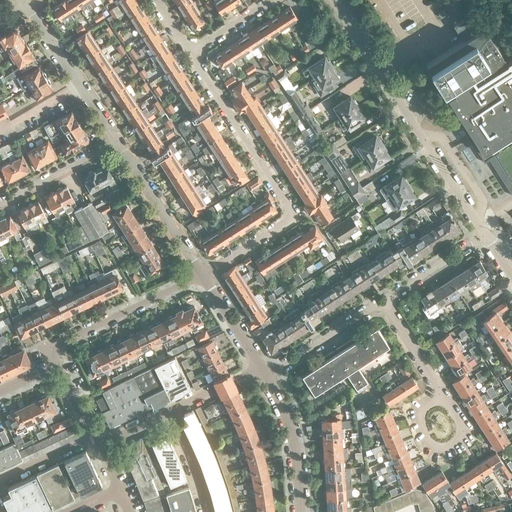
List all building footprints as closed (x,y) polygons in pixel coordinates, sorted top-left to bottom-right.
[(72,15),(74,13),(74,12),(79,8),(74,0),(64,0),(62,2),(70,14),(72,15)] [(93,8),(97,5),(93,0),(87,0),(89,2),(91,6),(93,8)] [(129,17),(141,9),(135,0),(134,0),(123,7),(112,15),(107,18),(108,21),(114,18),(114,19),(123,14),(122,13),(126,11),(129,17)] [(112,15),(123,7),(134,0),(118,0),(120,3),(109,10),(112,15)] [(192,1),(190,0),(173,0),(174,0),(180,9),(192,1)] [(231,8),(226,0),(217,0),(214,2),(222,14),(231,8)] [(239,0),(226,0),(231,8),(241,2),(239,0)] [(198,10),(192,1),(180,9),(186,18),(198,10)] [(70,14),(62,2),(53,8),(61,20),(70,14)] [(290,7),(280,13),(288,25),(291,29),(300,23),(290,7)] [(147,18),(141,9),(129,17),(135,26),(147,18)] [(446,14),(443,9),(438,13),(440,17),(446,14)] [(109,14),(106,10),(102,12),(97,15),(100,19),(109,14)] [(204,20),(198,10),(186,18),(192,28),(204,20)] [(280,13),(271,19),(278,31),(288,25),(280,13)] [(461,126),(471,141),(473,144),(484,162),(489,159),(511,194),(511,56),(506,61),(484,27),(469,16),(453,26),(463,41),(426,65),(450,102),(457,113),(464,124),(461,126)] [(85,29),(91,25),(86,18),(80,22),(81,24),(82,24),(85,29)] [(147,18),(135,26),(141,35),(153,27),(147,18)] [(278,31),(271,19),(261,25),(269,37),(278,31)] [(261,25),(252,31),(260,43),(269,37),(261,25)] [(143,47),(147,44),(159,37),(153,27),(141,35),(145,40),(141,43),(143,47)] [(0,37),(0,46),(2,46),(4,48),(21,37),(17,31),(13,29),(0,37)] [(88,31),(79,37),(76,39),(82,49),(94,41),(88,31)] [(260,43),(252,31),(243,37),(251,49),(260,43)] [(314,45),(307,34),(302,38),(306,44),(309,48),(314,45)] [(27,47),(21,37),(4,48),(11,58),(27,47)] [(153,53),(165,46),(159,37),(147,44),(143,47),(146,50),(150,48),(153,53)] [(243,37),(234,43),(242,55),(251,49),(243,37)] [(100,50),(94,41),(82,49),(88,58),(100,50)] [(244,60),(242,55),(234,43),(225,49),(232,61),(237,58),(240,62),(244,60)] [(309,48),(306,44),(299,49),(302,54),(309,49),(309,48)] [(155,66),(160,63),(159,63),(171,55),(165,46),(153,53),(157,59),(153,62),(155,66)] [(34,57),(27,47),(11,58),(17,68),(11,71),(15,76),(21,72),(34,65),(31,59),(34,57)] [(235,66),(232,61),(225,49),(215,55),(223,67),(228,64),(231,69),(235,66)] [(103,54),(100,50),(88,58),(94,67),(106,59),(111,56),(108,52),(103,54)] [(159,63),(160,63),(165,72),(177,64),(171,55),(159,63)] [(327,61),(325,57),(302,71),(305,75),(309,72),(313,78),(333,66),(330,61),(327,61)] [(112,68),(106,59),(94,67),(100,76),(112,68)] [(145,65),(142,61),(137,64),(140,69),(145,65)] [(279,72),(276,66),(274,63),(268,67),(271,72),(273,71),(275,75),(279,72)] [(165,72),(171,81),(184,73),(177,64),(165,72)] [(336,70),(333,66),(313,78),(310,80),(319,94),(336,84),(333,80),(337,77),(335,73),(336,70)] [(30,87),(44,78),(38,67),(23,77),(20,79),(22,83),(26,81),(30,87)] [(112,68),(100,76),(107,85),(119,78),(112,68)] [(295,89),(287,76),(289,75),(285,69),(275,75),(279,81),(288,94),(295,89)] [(171,81),(174,86),(177,90),(190,83),(184,73),(171,81)] [(237,81),(233,76),(224,81),(227,87),(237,81)] [(36,98),(51,89),(44,78),(30,87),(33,93),(29,96),(32,100),(36,98)] [(119,78),(107,85),(113,95),(125,87),(119,78)] [(278,85),(274,78),(268,82),(272,89),(273,89),(278,85)] [(236,100),(251,90),(250,88),(247,90),(241,82),(229,90),(236,100)] [(196,92),(190,83),(177,90),(183,100),(196,92)] [(131,96),(125,87),(113,95),(119,104),(131,96)] [(9,88),(1,93),(6,101),(18,94),(21,92),(18,88),(15,90),(9,88)] [(251,90),(236,100),(237,102),(234,103),(239,111),(244,108),(246,107),(242,101),(250,96),(249,94),(253,92),(251,90)] [(202,102),(196,92),(183,100),(190,109),(202,102)] [(282,92),(278,95),(278,96),(283,104),(284,103),(288,101),(282,92)] [(137,105),(131,96),(119,104),(125,113),(137,105)] [(253,99),(250,96),(242,101),(246,107),(244,108),(246,111),(253,106),(256,110),(262,107),(256,97),(253,99)] [(340,117),(359,105),(355,100),(353,101),(350,96),(334,107),(340,117)] [(301,114),(320,103),(316,97),(307,103),(307,102),(306,103),(303,99),(295,104),(298,110),(301,114)] [(206,109),(206,107),(204,105),(202,102),(190,109),(192,112),(194,116),(191,118),(193,121),(189,124),(186,126),(183,121),(178,124),(178,127),(179,129),(181,132),(186,130),(191,127),(195,124),(208,116),(206,114),(211,111),(209,107),(206,109)] [(320,103),(301,114),(305,120),(314,114),(323,108),(320,103)] [(160,104),(154,107),(157,112),(163,108),(160,104)] [(140,110),(137,105),(125,113),(131,122),(147,112),(144,108),(140,110)] [(291,105),(287,108),(292,117),(297,114),(291,105)] [(350,131),(360,125),(357,120),(363,117),(361,113),(362,110),(359,105),(340,117),(337,120),(343,130),(347,127),(350,131)] [(263,109),(262,107),(256,110),(253,106),(246,111),(252,120),(268,109),(267,107),(263,109)] [(157,112),(154,107),(147,112),(131,122),(137,131),(149,124),(146,119),(156,112),(156,113),(157,112)] [(165,121),(169,119),(163,108),(157,112),(160,116),(161,116),(165,121)] [(270,111),(268,109),(252,120),(257,128),(270,120),(270,119),(266,113),(270,111)] [(71,111),(46,125),(52,136),(77,122),(71,111)] [(298,125),(302,123),(297,114),(292,117),(293,120),(297,125),(298,125)] [(263,136),(279,126),(279,125),(282,124),(276,115),(270,119),(270,120),(257,128),(263,136)] [(196,133),(195,131),(194,131),(192,132),(195,136),(194,136),(194,137),(213,125),(208,116),(195,124),(199,131),(196,133)] [(62,137),(64,142),(71,139),(84,132),(77,122),(62,130),(65,135),(63,136),(62,137)] [(302,133),(310,128),(309,127),(306,129),(302,123),(298,125),(301,130),(300,130),(302,133)] [(158,131),(157,129),(156,127),(152,129),(149,124),(137,131),(143,141),(155,133),(158,131)] [(49,137),(52,136),(46,125),(43,126),(49,137)] [(194,137),(196,141),(197,141),(199,139),(202,143),(205,141),(206,141),(219,133),(213,125),(194,137)] [(280,127),(279,126),(263,136),(268,145),(281,136),(277,130),(280,127)] [(311,137),(308,139),(310,141),(316,137),(310,128),(302,133),(305,138),(310,135),(311,137)] [(29,132),(33,139),(37,136),(34,129),(29,132)] [(168,139),(175,134),(172,130),(165,135),(168,139)] [(161,135),(160,133),(158,131),(155,133),(143,141),(149,150),(161,142),(162,143),(165,140),(163,137),(161,135)] [(32,139),(33,139),(29,132),(24,134),(27,141),(32,138),(32,139)] [(84,132),(57,146),(59,150),(58,151),(60,155),(87,141),(87,138),(84,132)] [(209,153),(225,142),(219,133),(206,141),(208,145),(202,149),(205,154),(208,152),(209,153)] [(49,137),(52,143),(57,141),(54,135),(52,136),(49,137)] [(337,147),(347,141),(343,135),(333,142),(323,148),(324,148),(327,153),(337,147)] [(293,141),(290,136),(283,140),(281,136),(268,145),(274,153),(293,141)] [(361,141),(352,147),(360,160),(366,156),(384,145),(381,140),(377,139),(375,136),(363,143),(361,141)] [(40,138),(34,141),(37,146),(45,162),(56,157),(47,141),(43,143),(40,138)] [(279,162),(292,154),(289,149),(296,145),(293,141),(274,153),(279,162)] [(164,146),(162,143),(161,142),(149,150),(151,153),(153,156),(151,158),(154,162),(158,159),(160,162),(177,151),(172,143),(168,146),(169,147),(166,149),(165,147),(164,146)] [(230,151),(225,142),(209,153),(210,154),(213,152),(217,159),(230,151)] [(301,160),(314,151),(322,146),(320,142),(298,156),(301,160)] [(366,156),(370,162),(365,165),(369,172),(378,167),(376,164),(388,156),(386,153),(387,149),(384,145),(366,156)] [(45,162),(37,146),(26,152),(35,168),(45,162)] [(322,146),(314,151),(316,154),(321,152),(320,150),(324,148),(322,146)] [(337,147),(327,154),(339,173),(349,167),(337,147)] [(15,159),(10,150),(6,152),(8,155),(10,161),(18,176),(30,170),(22,155),(15,159)] [(165,170),(182,159),(177,151),(160,162),(165,170)] [(230,151),(217,159),(221,165),(218,167),(219,169),(235,159),(230,151)] [(294,157),(292,154),(279,162),(285,170),(301,160),(298,156),(298,154),(294,157)] [(325,167),(329,164),(324,156),(318,160),(320,164),(322,163),(325,167)] [(171,178),(183,169),(179,164),(183,161),(182,159),(165,170),(171,178)] [(228,176),(241,168),(235,159),(219,169),(217,170),(219,173),(220,174),(225,171),(228,176)] [(302,162),(301,160),(285,170),(290,179),(303,171),(299,164),(302,162)] [(18,176),(10,161),(0,166),(0,168),(7,182),(18,176)] [(329,164),(325,167),(328,173),(326,174),(328,178),(335,173),(329,164)] [(108,182),(111,188),(116,186),(105,166),(94,172),(102,186),(108,182)] [(177,187),(193,177),(187,167),(183,169),(171,178),(177,187)] [(349,167),(339,173),(348,186),(348,187),(352,193),(362,187),(349,167)] [(249,180),(241,168),(228,176),(234,185),(240,181),(242,184),(249,180)] [(102,186),(94,172),(94,171),(86,176),(87,178),(83,179),(90,192),(102,186)] [(305,174),(303,171),(290,179),(296,187),(312,177),(309,172),(305,174)] [(386,199),(409,184),(406,179),(403,179),(401,175),(383,186),(380,189),(386,199)] [(182,196),(195,187),(191,181),(195,179),(193,177),(177,187),(182,196)] [(258,177),(246,184),(250,190),(262,183),(258,177)] [(312,177),(296,187),(301,196),(314,187),(310,181),(313,179),(312,177)] [(371,181),(362,187),(352,193),(356,199),(365,193),(375,187),(371,181)] [(341,183),(336,186),(341,193),(346,190),(341,183)] [(409,184),(386,199),(390,206),(390,205),(393,210),(414,196),(412,193),(412,189),(409,184)] [(66,213),(77,207),(76,206),(77,205),(66,185),(63,187),(55,191),(64,207),(66,213)] [(314,187),(301,196),(307,204),(320,196),(315,189),(319,187),(318,185),(314,187)] [(195,187),(182,196),(187,204),(204,193),(203,191),(199,194),(195,187)] [(245,191),(242,187),(234,192),(237,196),(245,191)] [(107,195),(110,200),(121,194),(118,189),(107,195)] [(56,227),(61,224),(56,216),(59,214),(57,210),(64,207),(55,191),(45,197),(55,217),(52,218),(56,227)] [(95,208),(106,202),(110,200),(107,195),(105,197),(97,201),(96,198),(94,199),(90,192),(87,194),(91,202),(95,208)] [(268,192),(264,195),(267,199),(259,204),(267,217),(277,211),(271,202),(273,200),(268,192)] [(196,216),(202,212),(200,209),(206,205),(201,198),(205,195),(204,193),(187,204),(196,216)] [(365,193),(356,199),(359,204),(368,198),(365,193)] [(327,205),(321,195),(320,196),(307,204),(304,206),(308,212),(311,210),(313,213),(325,206),(326,208),(328,206),(334,203),(332,201),(327,205)] [(444,202),(440,196),(428,203),(432,209),(444,202)] [(27,206),(35,222),(42,219),(44,223),(48,220),(37,201),(27,206)] [(82,244),(90,240),(108,230),(103,221),(95,208),(91,202),(73,211),(81,225),(74,229),(78,236),(82,244)] [(106,202),(95,208),(103,221),(111,217),(108,210),(110,209),(106,202)] [(255,202),(253,203),(259,212),(254,215),(259,222),(267,217),(259,204),(257,205),(255,202)] [(119,223),(133,214),(126,203),(118,208),(119,209),(113,213),(119,223)] [(254,208),(243,215),(251,227),(259,222),(254,215),(259,212),(253,203),(251,204),(254,208)] [(32,230),(38,227),(35,222),(27,206),(16,212),(27,232),(31,229),(32,230)] [(212,206),(204,211),(207,215),(215,211),(212,206)] [(328,206),(326,208),(325,206),(313,213),(320,223),(332,216),(327,207),(328,206)] [(426,213),(422,208),(419,210),(423,215),(427,223),(439,243),(449,236),(440,222),(435,225),(432,220),(431,221),(426,213)] [(395,222),(405,215),(401,209),(391,215),(395,222)] [(243,232),(232,216),(230,212),(225,214),(231,223),(227,225),(235,238),(243,232)] [(440,222),(449,236),(459,230),(448,212),(443,215),(445,219),(440,222)] [(351,215),(341,221),(350,235),(359,228),(355,221),(358,219),(355,213),(351,215)] [(139,224),(133,214),(119,223),(126,233),(139,224)] [(234,215),(232,216),(243,232),(251,227),(243,215),(237,219),(235,215),(234,215)] [(391,215),(383,221),(387,227),(395,222),(391,215)] [(12,221),(9,216),(5,218),(5,217),(0,218),(0,224),(6,236),(13,233),(16,240),(18,239),(22,247),(23,247),(25,251),(30,248),(24,236),(21,237),(19,232),(18,232),(17,231),(18,230),(13,221),(12,221)] [(200,224),(196,219),(187,225),(190,230),(200,224)] [(350,235),(341,221),(332,227),(333,228),(331,229),(326,232),(329,237),(336,233),(341,241),(350,235)] [(380,223),(374,227),(378,232),(383,229),(380,223)] [(430,249),(439,243),(427,223),(418,230),(422,236),(430,249)] [(8,240),(6,236),(0,224),(0,243),(1,243),(8,240)] [(128,245),(132,243),(146,234),(144,232),(139,224),(126,233),(121,236),(123,240),(127,245),(128,244),(128,245)] [(235,238),(227,225),(217,232),(214,228),(212,230),(218,238),(222,236),(227,243),(235,238)] [(306,232),(316,248),(318,247),(316,244),(323,239),(315,227),(306,232)] [(103,234),(106,238),(111,235),(109,230),(103,234)] [(218,238),(212,230),(210,231),(212,234),(210,235),(219,248),(227,243),(222,236),(218,238)] [(316,248),(306,232),(303,234),(302,231),(295,236),(303,248),(308,245),(310,247),(312,246),(315,249),(316,248)] [(138,252),(152,243),(146,234),(132,243),(128,245),(131,249),(135,247),(138,252)] [(219,248),(210,235),(203,240),(200,237),(196,239),(201,247),(204,245),(205,247),(209,254),(219,248)] [(65,245),(68,251),(82,244),(78,236),(64,243),(65,245)] [(295,258),(300,255),(298,252),(303,248),(295,236),(285,242),(293,255),(295,258)] [(377,242),(375,239),(373,236),(369,239),(371,241),(373,245),(377,242)] [(411,240),(420,255),(430,249),(422,236),(417,239),(415,237),(411,240),(410,239),(411,240)] [(96,256),(105,252),(102,246),(103,246),(99,240),(91,244),(94,251),(96,256)] [(411,240),(407,243),(402,246),(403,248),(412,261),(420,255),(411,240)] [(403,248),(402,246),(399,241),(394,244),(396,247),(391,251),(398,263),(401,267),(412,261),(403,248)] [(285,242),(275,248),(283,261),(293,255),(285,242)] [(152,243),(138,252),(145,262),(158,253),(152,243)] [(82,248),(85,254),(88,253),(88,254),(94,251),(91,244),(82,248)] [(39,265),(54,257),(47,245),(32,252),(39,265)] [(61,254),(68,251),(65,245),(59,248),(61,254)] [(275,248),(266,255),(274,267),(283,261),(275,248)] [(352,253),(356,258),(361,255),(357,249),(352,253)] [(398,263),(391,251),(389,249),(380,255),(389,269),(398,263)] [(159,269),(166,265),(158,253),(145,262),(139,265),(141,268),(145,275),(151,271),(151,272),(153,272),(158,269),(159,269)] [(350,262),(356,258),(352,253),(347,256),(350,262)] [(272,276),(277,272),(273,267),(274,267),(266,255),(255,261),(266,278),(271,275),(272,276)] [(376,260),(371,263),(379,275),(389,269),(380,255),(375,258),(376,260)] [(71,269),(68,262),(64,264),(61,258),(58,260),(64,273),(71,269)] [(479,281),(483,278),(489,275),(479,260),(469,267),(478,280),(479,281)] [(314,266),(316,269),(322,265),(320,261),(313,265),(314,266)] [(379,275),(371,263),(366,266),(365,264),(361,267),(370,282),(379,275)] [(43,275),(47,272),(51,270),(48,264),(40,268),(43,275)] [(127,273),(137,267),(136,266),(132,269),(130,265),(124,268),(127,273)] [(241,277),(241,276),(235,266),(222,275),(228,285),(241,277)] [(137,267),(127,273),(133,282),(138,279),(134,272),(138,269),(137,267)] [(370,282),(361,267),(356,270),(355,270),(349,273),(351,276),(346,279),(354,292),(370,282)] [(473,283),(478,280),(469,267),(460,273),(469,288),(474,284),(473,283)] [(104,272),(113,291),(122,287),(112,268),(104,272)] [(113,291),(104,272),(103,271),(99,273),(97,270),(94,272),(105,295),(113,291)] [(36,281),(34,278),(31,272),(24,276),(28,285),(36,281)] [(96,299),(105,295),(94,272),(89,274),(91,280),(88,282),(90,286),(96,299)] [(464,291),(469,288),(460,273),(450,279),(459,292),(463,289),(464,291)] [(248,278),(246,276),(245,274),(241,276),(241,277),(228,285),(235,295),(247,286),(244,281),(248,278)] [(354,292),(346,279),(345,277),(335,284),(345,298),(354,292)] [(454,295),(459,292),(450,279),(441,285),(450,300),(455,297),(454,295)] [(18,288),(14,280),(6,284),(10,292),(18,288)] [(96,299),(90,286),(85,288),(83,282),(79,284),(88,303),(96,299)] [(0,292),(2,296),(10,292),(6,284),(0,286),(0,292)] [(77,292),(73,294),(80,307),(88,303),(79,284),(75,286),(77,292)] [(335,304),(345,298),(335,284),(326,290),(335,304)] [(60,287),(72,311),(80,307),(73,294),(71,288),(66,290),(64,285),(60,287)] [(445,303),(450,300),(441,285),(431,291),(439,305),(444,302),(445,303)] [(254,296),(247,286),(235,295),(241,304),(254,296)] [(283,290),(280,286),(274,290),(277,295),(283,290)] [(54,296),(63,315),(72,311),(60,287),(51,291),(54,296)] [(298,297),(302,294),(298,287),(294,290),(298,297)] [(498,287),(487,294),(490,299),(501,292),(498,287)] [(321,293),(319,289),(314,292),(326,310),(335,304),(326,290),(321,293)] [(430,319),(440,312),(443,310),(439,305),(431,291),(421,298),(425,304),(422,305),(430,319)] [(316,317),(326,310),(314,292),(309,295),(311,298),(306,301),(309,307),(316,317)] [(35,300),(46,323),(54,319),(45,301),(43,296),(35,300)] [(54,319),(63,315),(54,296),(45,301),(54,319)] [(260,306),(254,296),(241,304),(242,306),(247,314),(260,306)] [(26,305),(37,328),(46,323),(35,300),(26,305)] [(474,310),(480,306),(478,302),(471,306),(474,310)] [(489,331),(503,321),(498,314),(507,308),(504,302),(494,309),(495,311),(486,318),(482,311),(471,319),(475,324),(477,322),(481,328),(485,325),(489,331)] [(26,305),(26,304),(17,308),(20,313),(29,332),(37,328),(26,305)] [(266,316),(260,306),(247,314),(251,320),(247,323),(251,329),(257,326),(256,323),(266,316)] [(197,329),(203,327),(201,322),(194,307),(183,312),(190,327),(191,327),(193,333),(198,330),(197,329)] [(316,317),(309,307),(300,313),(301,314),(309,327),(319,321),(316,317)] [(190,327),(183,312),(182,312),(181,310),(176,312),(177,314),(173,316),(181,332),(181,331),(182,334),(187,332),(186,329),(190,327)] [(287,314),(288,315),(299,334),(309,327),(301,314),(297,317),(294,311),(288,315),(288,314),(287,314)] [(20,336),(29,332),(20,313),(11,317),(20,336)] [(288,315),(284,318),(284,319),(279,322),(282,327),(290,340),(299,334),(288,315)] [(173,316),(164,321),(172,339),(177,336),(176,334),(181,332),(173,316)] [(168,340),(172,339),(164,321),(154,325),(161,341),(167,338),(168,340)] [(263,327),(267,325),(265,321),(261,323),(262,326),(253,332),(256,337),(265,331),(263,327)] [(494,342),(510,331),(503,321),(489,331),(485,334),(488,338),(492,335),(496,341),(494,342)] [(0,327),(0,331),(2,335),(9,331),(13,329),(10,322),(0,327)] [(440,327),(438,323),(432,327),(438,336),(443,333),(447,331),(443,325),(440,327)] [(154,325),(144,330),(152,348),(153,347),(154,350),(158,348),(156,343),(161,341),(154,325)] [(276,328),(271,331),(280,346),(290,340),(282,327),(277,330),(276,328)] [(322,359),(323,361),(302,375),(314,394),(346,374),(358,393),(366,388),(364,385),(368,383),(357,367),(389,346),(377,327),(355,341),(354,338),(322,359)] [(461,338),(467,334),(464,329),(458,333),(461,338)] [(148,350),(152,348),(144,330),(134,335),(142,350),(143,352),(148,350)] [(205,330),(195,335),(198,342),(208,337),(205,330)] [(280,346),(271,331),(266,334),(267,336),(262,339),(271,352),(280,346)] [(503,351),(511,344),(511,334),(510,331),(494,342),(496,345),(498,344),(503,351)] [(442,350),(458,340),(457,338),(453,340),(449,333),(436,341),(442,350)] [(133,357),(137,355),(136,353),(142,350),(134,335),(125,339),(133,357)] [(484,342),(480,336),(476,339),(480,345),(484,342)] [(130,363),(134,360),(133,357),(125,339),(115,344),(122,359),(127,357),(128,359),(130,363)] [(182,344),(180,340),(176,343),(177,346),(176,347),(178,351),(185,348),(183,343),(182,344)] [(203,358),(217,351),(213,343),(212,340),(198,347),(203,358)] [(447,358),(464,347),(459,341),(458,340),(442,350),(447,358)] [(115,344),(105,349),(113,366),(118,364),(117,362),(122,359),(115,344)] [(511,344),(503,351),(501,352),(503,355),(505,354),(509,361),(511,359),(511,344)] [(464,347),(447,358),(452,366),(468,356),(477,350),(475,346),(469,349),(470,351),(467,353),(464,347)] [(13,354),(20,369),(30,365),(22,347),(17,349),(18,352),(13,354)] [(168,356),(178,351),(176,347),(170,349),(171,350),(166,352),(168,356)] [(489,360),(493,357),(490,352),(487,347),(483,350),(486,355),(489,359),(489,360)] [(113,366),(105,349),(95,353),(102,368),(108,366),(109,369),(113,366)] [(477,350),(468,356),(452,366),(457,375),(470,367),(467,363),(480,354),(477,350)] [(222,362),(217,351),(203,358),(208,369),(222,362)] [(158,361),(168,356),(166,352),(163,353),(156,356),(158,361)] [(104,371),(102,368),(95,353),(85,358),(92,373),(98,371),(99,373),(104,371)] [(20,369),(13,354),(8,357),(6,354),(2,356),(10,374),(20,369)] [(180,358),(179,354),(175,356),(154,366),(169,398),(190,388),(194,386),(192,383),(190,379),(187,372),(185,368),(182,361),(180,358)] [(0,377),(0,379),(10,374),(2,356),(0,357),(0,377)] [(137,365),(139,370),(148,366),(145,359),(136,363),(137,365)] [(407,392),(417,385),(401,360),(397,363),(404,374),(398,377),(407,392)] [(222,362),(208,369),(214,380),(228,373),(224,366),(222,362)] [(137,365),(127,370),(129,375),(139,370),(137,365)] [(151,398),(154,405),(158,403),(169,398),(154,366),(135,375),(147,400),(151,398)] [(198,367),(187,372),(190,379),(195,377),(194,376),(201,372),(198,367)] [(478,377),(484,374),(481,369),(475,373),(478,377)] [(127,370),(123,372),(117,375),(119,379),(129,375),(127,370)] [(383,374),(387,380),(391,377),(388,371),(383,374)] [(228,373),(214,380),(218,388),(222,397),(236,389),(232,381),(228,373)] [(458,390),(475,379),(473,377),(470,380),(465,373),(453,381),(458,390)] [(383,383),(387,380),(383,374),(379,377),(383,383)] [(484,374),(478,377),(480,382),(486,378),(484,374)] [(153,406),(154,405),(151,398),(147,400),(135,375),(102,391),(104,395),(110,407),(102,411),(110,427),(153,406)] [(100,388),(111,383),(108,377),(97,382),(100,388)] [(398,398),(407,392),(398,377),(389,383),(398,398)] [(475,379),(458,390),(464,398),(476,390),(472,383),(476,381),(475,379)] [(398,398),(389,383),(385,386),(389,391),(383,395),(389,404),(398,398)] [(485,396),(494,390),(492,386),(485,389),(487,392),(480,396),(476,390),(464,398),(469,406),(485,396)] [(230,414),(245,406),(242,401),(236,389),(222,397),(230,414)] [(474,415),(487,406),(484,403),(497,394),(494,390),(485,396),(469,406),(474,415)] [(48,423),(52,421),(49,414),(54,411),(47,395),(37,400),(44,415),(48,423)] [(102,411),(110,407),(104,395),(96,399),(102,411)] [(37,400),(28,404),(36,422),(40,420),(39,418),(44,415),(37,400)] [(496,406),(499,411),(505,406),(502,402),(496,406)] [(357,419),(366,415),(358,403),(354,405),(357,419)] [(28,404),(18,409),(25,424),(30,422),(31,424),(36,422),(28,404)] [(237,430),(253,424),(248,413),(245,406),(230,414),(233,419),(237,430)] [(480,423),(496,412),(495,410),(491,413),(487,406),(474,415),(480,423)] [(505,406),(499,411),(502,415),(508,411),(505,406)] [(26,427),(25,424),(18,409),(8,414),(15,429),(20,426),(21,429),(26,427)] [(362,432),(369,431),(376,428),(394,420),(390,410),(375,416),(378,422),(374,423),(369,426),(362,427),(362,432)] [(204,434),(193,411),(184,415),(187,422),(183,425),(191,441),(201,463),(211,492),(216,511),(231,511),(229,503),(226,490),(221,475),(215,458),(204,434)] [(496,412),(480,423),(485,431),(498,423),(494,417),(497,415),(496,412)] [(323,429),(340,428),(340,414),(332,414),(332,418),(322,419),(323,429)] [(384,437),(398,431),(394,420),(376,428),(369,431),(362,432),(363,437),(370,436),(378,432),(378,433),(382,431),(384,437)] [(60,421),(50,426),(53,432),(63,428),(60,421)] [(498,423),(485,431),(490,439),(507,429),(506,428),(502,430),(498,423)] [(244,447),(259,442),(258,437),(255,431),(253,424),(237,430),(239,433),(243,446),(244,447)] [(60,445),(72,439),(79,436),(74,425),(55,434),(60,445)] [(341,438),(340,428),(323,429),(323,436),(323,439),(341,438)] [(508,431),(507,429),(490,439),(496,448),(509,440),(504,433),(508,431)] [(4,444),(9,441),(4,430),(0,431),(0,435),(2,440),(4,444)] [(380,450),(384,448),(403,441),(398,431),(384,437),(386,442),(382,444),(378,445),(380,450)] [(156,440),(153,433),(131,443),(134,449),(132,450),(133,451),(124,455),(128,466),(132,474),(135,481),(138,488),(141,494),(143,501),(146,508),(146,511),(196,511),(196,509),(192,497),(189,485),(186,478),(182,467),(179,460),(174,450),(167,435),(156,440)] [(19,451),(26,448),(26,447),(21,438),(20,434),(13,437),(16,444),(19,451)] [(55,434),(43,439),(48,450),(60,445),(55,434)] [(342,448),(341,438),(323,439),(324,449),(342,448)] [(48,450),(43,439),(31,445),(36,456),(48,450)] [(407,451),(403,441),(384,448),(386,453),(390,451),(392,457),(407,451)] [(249,465),(265,460),(263,455),(262,449),(259,442),(244,447),(247,457),(249,465)] [(16,444),(15,444),(3,450),(11,465),(22,460),(23,462),(24,462),(19,451),(16,444)] [(26,447),(26,448),(19,451),(24,462),(36,456),(31,445),(26,447)] [(369,458),(374,455),(373,453),(380,450),(378,445),(371,448),(366,450),(369,458)] [(342,458),(342,448),(324,449),(325,459),(342,458)] [(0,470),(11,465),(3,450),(0,451),(0,470)] [(69,473),(80,496),(102,485),(86,450),(59,463),(65,475),(69,473)] [(388,470),(393,469),(411,461),(407,451),(392,457),(395,463),(376,470),(378,475),(382,473),(388,470)] [(511,477),(496,453),(486,459),(492,469),(498,465),(501,470),(501,471),(506,479),(511,477)] [(342,458),(325,459),(325,469),(343,468),(342,458)] [(486,480),(490,477),(487,472),(492,469),(486,459),(477,465),(486,480)] [(253,482),(269,479),(268,471),(265,460),(249,465),(250,469),(253,482)] [(401,477),(415,471),(411,461),(393,469),(388,470),(382,473),(384,478),(390,475),(395,474),(394,473),(398,471),(401,477)] [(36,474),(53,509),(74,498),(58,464),(36,474)] [(486,480),(477,465),(468,471),(474,480),(479,477),(482,482),(486,480)] [(343,468),(325,469),(326,479),(344,478),(343,468)] [(415,471),(401,477),(403,483),(399,484),(402,490),(414,485),(413,483),(419,480),(415,471)] [(433,477),(447,500),(452,497),(448,492),(445,489),(446,489),(443,484),(448,481),(442,471),(433,477)] [(468,491),(472,489),(477,485),(474,480),(468,471),(459,477),(468,491)] [(9,511),(45,511),(51,509),(35,475),(8,488),(11,494),(3,498),(9,511)] [(450,505),(447,500),(433,477),(423,483),(431,495),(437,492),(440,497),(446,508),(450,505)] [(464,494),(468,491),(459,477),(449,483),(455,492),(460,488),(464,494)] [(344,478),(326,479),(326,489),(344,488),(344,478)] [(375,487),(380,484),(378,478),(372,481),(375,487)] [(256,500),(272,498),(271,491),(269,481),(269,479),(253,482),(254,492),(256,500)] [(493,480),(488,482),(492,488),(497,486),(493,480)] [(344,488),(326,489),(327,499),(345,497),(344,488)] [(418,503),(424,491),(415,489),(405,493),(410,504),(418,503)] [(424,491),(418,503),(419,508),(433,505),(424,491)] [(400,495),(404,506),(410,504),(405,493),(400,495)] [(394,498),(399,508),(404,506),(400,495),(394,498)] [(328,509),(346,507),(351,507),(350,497),(345,497),(327,499),(328,509)] [(257,511),(273,511),(272,498),(256,500),(257,510),(257,511)] [(389,500),(393,511),(399,508),(394,498),(389,500)] [(383,502),(387,511),(390,511),(393,511),(389,500),(383,502)] [(378,505),(380,511),(387,511),(383,502),(378,505)]
